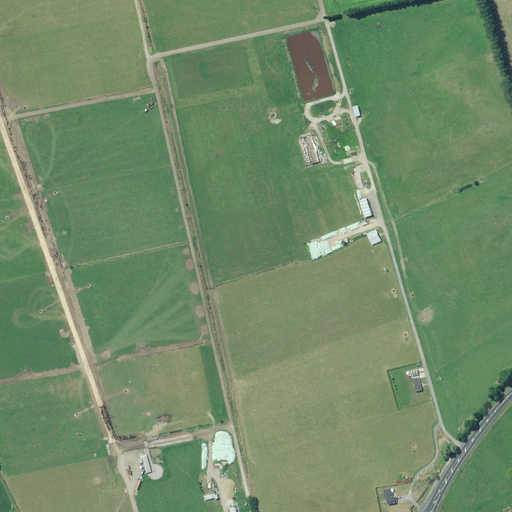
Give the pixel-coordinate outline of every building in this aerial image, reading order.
[(129,93),(131,103),(143,100),(141,90),(129,93)] [(322,156),(318,145),(319,144),(318,140),(317,141),(316,135),(300,139),(308,166),(323,161),(322,158),(323,158),(323,155),(322,156)] [(378,229),(369,234),(374,245),(383,241),(378,229)] [(415,387),(416,386),(417,392),(424,391),(422,378),(415,379),(416,385),(415,385),(415,387)] [(143,458),(141,459),(142,464),(144,464),(145,467),(146,467),(148,474),(153,472),(149,455),(142,456),(143,458)] [(395,488),(388,490),(385,490),(386,499),(389,499),(390,505),(398,504),(397,497),(395,497),(395,493),(396,493),(395,488)]
